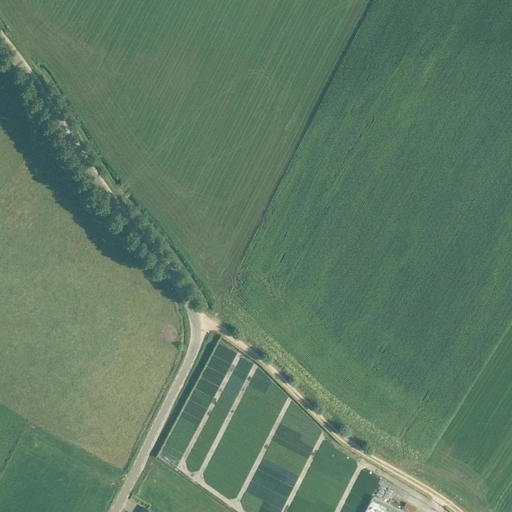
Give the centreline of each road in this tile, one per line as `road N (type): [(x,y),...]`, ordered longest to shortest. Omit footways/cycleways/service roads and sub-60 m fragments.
road 1 (unclassified): [(0,26),(197,324)]
road 2 (track): [(197,324),(221,328),(338,431),(464,511)]
road 3 (unclassified): [(114,511),(195,346),(197,324)]
